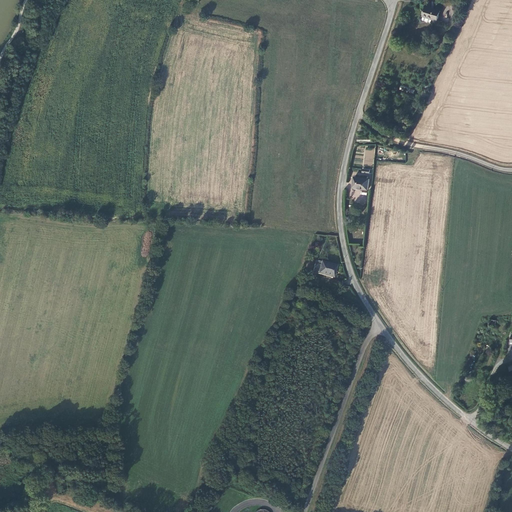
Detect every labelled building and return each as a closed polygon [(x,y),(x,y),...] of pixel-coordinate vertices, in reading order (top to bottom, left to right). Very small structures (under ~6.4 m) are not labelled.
[(441,12),(427,7),(424,16),(424,19),(424,20),(431,22),(432,22),(433,19),(438,21),(441,12)] [(373,131),(372,133),(371,136),(384,142),(385,139),(380,137),(373,131)] [(372,133),(359,133),(360,142),(361,142),(362,140),(371,140),(371,136),(372,133)] [(373,161),(374,148),(366,147),(365,160),(373,161)] [(356,173),(356,177),(370,178),(370,174),(369,174),(369,169),(362,169),(362,173),(356,173)] [(356,179),(355,189),(370,190),(371,180),(356,179)] [(337,265),(317,259),(314,269),(329,273),(329,274),(334,276),(337,265)] [(509,322),(509,318),(502,317),(501,321),(498,321),(497,329),(509,330),(510,323),(509,322)]
